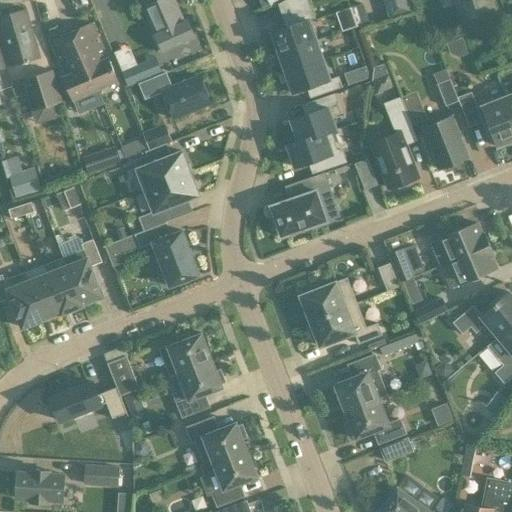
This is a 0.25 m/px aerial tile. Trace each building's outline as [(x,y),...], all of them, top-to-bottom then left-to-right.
[(161,50),(162,51),(194,37),(187,20),(184,21),(174,0),(158,0),(154,2),(153,0),(146,0),(143,2),(145,6),(142,8),(155,36),(153,37),(159,51),(161,50)] [(278,52),(316,39),(309,19),(314,18),(307,0),(284,0),(283,1),(291,25),(271,32),(278,52)] [(492,11),(494,10),(490,0),(455,0),(462,20),(479,15),(480,18),(483,19),(491,17),(493,14),(492,11)] [(337,10),(343,28),(369,21),(364,2),(337,10)] [(26,9),(0,16),(0,34),(9,66),(40,57),(26,9)] [(62,71),(99,55),(97,51),(103,48),(92,23),(50,41),(62,71)] [(323,59),(316,39),(278,52),(282,62),(285,72),(323,59)] [(101,60),(99,55),(62,71),(64,76),(63,77),(72,100),(117,82),(107,58),(101,60)] [(323,59),(285,72),(292,92),(312,85),(316,96),(342,87),(338,76),(330,79),(323,59)] [(139,64),(124,70),(131,85),(145,79),(139,64)] [(21,79),(31,111),(62,102),(53,69),(21,79)] [(166,77),(139,87),(144,101),(161,95),(171,123),(209,109),(199,82),(171,91),(166,77)] [(458,101),(457,98),(450,79),(437,84),(445,106),(458,101)] [(471,92),(457,98),(458,101),(469,127),(483,122),(471,92)] [(290,120),(298,141),(298,142),(305,139),(330,131),(330,132),(336,129),(332,116),(342,113),(334,93),(307,103),(310,113),(290,120)] [(389,188),(397,185),(398,188),(410,184),(409,181),(417,178),(410,160),(411,159),(411,158),(409,158),(407,151),(408,151),(407,149),(406,150),(404,144),(416,140),(416,141),(417,141),(400,97),(399,97),(400,99),(386,105),(397,134),(372,144),(389,188)] [(492,146),(496,144),(497,146),(511,140),(511,113),(506,98),(482,107),(491,132),(487,133),(492,146)] [(423,128),(439,169),(445,167),(447,170),(463,164),(461,160),(468,158),(451,117),(423,128)] [(298,142),(298,141),(287,145),(294,167),(315,160),(318,171),(345,161),(341,150),(337,151),(330,132),(330,131),(305,139),(298,142)] [(133,160),(145,191),(159,185),(190,173),(182,151),(171,155),(166,143),(145,151),(146,155),(133,160)] [(115,145),(82,157),(89,175),(121,163),(115,145)] [(134,159),(130,148),(118,152),(122,163),(134,159)] [(367,159),(354,165),(364,192),(377,186),(367,159)] [(34,167),(8,176),(15,197),(41,189),(34,167)] [(159,185),(145,191),(153,212),(138,217),(144,231),(166,222),(173,219),(173,218),(169,207),(199,195),(190,173),(159,185)] [(279,231),(281,236),(327,220),(318,198),(331,194),(323,173),(292,184),(296,197),(270,205),(275,219),(271,221),(276,232),(279,231)] [(62,213),(79,207),(73,190),(56,195),(62,213)] [(21,207),(24,216),(35,212),(32,203),(21,207)] [(13,220),(24,216),(21,207),(9,210),(13,220)] [(166,222),(144,231),(134,234),(140,248),(153,243),(170,287),(199,275),(182,230),(171,235),(166,222)] [(477,223),(430,243),(440,266),(489,245),(484,234),(482,235),(477,223)] [(55,236),(59,244),(63,243),(60,234),(60,233),(55,235),(55,236)] [(87,258),(67,266),(82,304),(102,296),(90,266),(102,262),(93,239),(81,243),(87,258)] [(120,243),(106,249),(114,268),(128,263),(120,243)] [(493,256),(489,245),(440,266),(450,262),(456,275),(445,279),(449,289),(497,269),(492,257),(493,256)] [(389,254),(400,282),(424,273),(419,259),(408,263),(402,249),(389,254)] [(43,265),(46,274),(47,273),(63,313),(82,305),(82,304),(67,266),(63,257),(43,265)] [(399,286),(389,263),(378,267),(387,291),(399,286)] [(0,274),(0,301),(11,298),(22,327),(42,320),(28,281),(29,281),(25,272),(4,280),(2,274),(0,274)] [(46,274),(29,281),(28,281),(42,320),(61,312),(62,313),(63,313),(47,273),(46,274)] [(300,296),(310,321),(356,303),(347,278),(318,289),(316,285),(303,291),(304,294),(300,296)] [(487,324),(497,337),(511,325),(511,295),(509,293),(481,316),(473,306),(452,323),(462,334),(470,327),(476,334),(487,324)] [(422,300),(421,296),(410,300),(411,304),(422,300)] [(420,323),(447,310),(441,298),(415,311),(420,323)] [(366,328),(356,303),(310,321),(312,327),(309,329),(314,342),(317,341),(320,347),(354,333),(358,344),(381,335),(377,323),(366,328)] [(511,325),(497,337),(508,350),(497,359),(503,366),(494,373),(504,384),(511,377),(511,325)] [(170,377),(176,374),(212,361),(202,334),(202,333),(200,334),(191,338),(189,334),(177,339),(179,343),(169,347),(168,345),(159,348),(170,377)] [(419,334),(380,349),(383,358),(422,343),(419,334)] [(341,400),(345,411),(386,395),(376,370),(380,369),(375,355),(349,366),(353,378),(336,384),(335,384),(334,384),(335,386),(335,385),(341,399),(340,399),(341,401),(341,400)] [(139,389),(126,356),(107,364),(120,396),(139,389)] [(212,361),(176,374),(177,375),(178,374),(188,399),(177,404),(183,417),(209,407),(204,395),(222,388),(223,388),(222,387),(221,384),(225,382),(220,370),(216,372),(215,368),(215,367),(214,367),(212,361)] [(432,377),(427,365),(415,370),(420,382),(432,377)] [(449,367),(441,366),(435,371),(444,382),(455,373),(449,367)] [(88,383),(66,383),(66,426),(88,426),(88,436),(101,436),(101,409),(87,408),(88,383)] [(147,417),(137,393),(124,398),(134,422),(147,417)] [(489,409),(496,415),(507,401),(499,394),(489,409)] [(388,395),(386,395),(345,411),(346,413),(345,413),(346,414),(348,418),(347,418),(348,419),(350,423),(345,424),(350,436),(354,435),(355,438),(355,439),(357,439),(356,438),(374,432),(379,444),(405,434),(400,420),(389,425),(379,399),(388,396),(388,395)] [(453,420),(446,403),(431,408),(438,426),(453,420)] [(205,465),(247,450),(244,444),(245,444),(244,442),(244,443),(242,439),(246,437),(242,425),(238,427),(236,424),(237,423),(236,422),(218,430),(213,418),(187,428),(192,442),(196,440),(205,465)] [(489,429),(484,440),(495,446),(499,439),(496,432),(489,429)] [(412,451),(407,439),(381,449),(386,461),(412,451)] [(138,456),(143,456),(147,454),(148,446),(145,442),(139,442),(136,445),(135,452),(138,456)] [(466,444),(459,476),(468,477),(474,446),(466,444)] [(247,450),(205,465),(202,467),(206,477),(217,473),(223,489),(212,493),(218,506),(244,496),(239,484),(256,477),(257,478),(258,477),(257,476),(249,457),(250,457),(249,456),(247,450)] [(117,485),(118,468),(86,466),(85,483),(117,485)] [(18,472),(16,498),(31,499),(31,501),(47,502),(47,500),(62,501),(64,475),(49,474),(49,471),(33,470),(32,473),(18,472)] [(482,508),(465,504),(463,511),(509,511),(511,497),(511,483),(487,478),(482,508)] [(429,511),(430,511),(398,487),(379,511),(429,511)] [(249,511),(246,502),(220,511),(249,511)]
